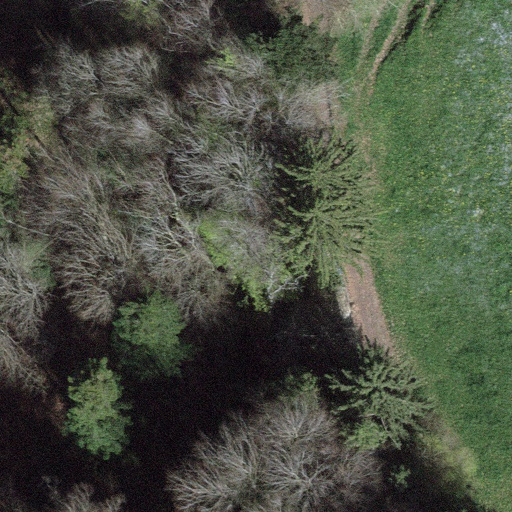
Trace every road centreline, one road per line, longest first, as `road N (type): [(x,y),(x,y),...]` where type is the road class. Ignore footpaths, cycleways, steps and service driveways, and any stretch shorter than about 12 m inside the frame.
road 1 (track): [(411,0),(357,129),(389,318),(482,511)]
road 2 (track): [(37,0),(40,142),(153,511)]
